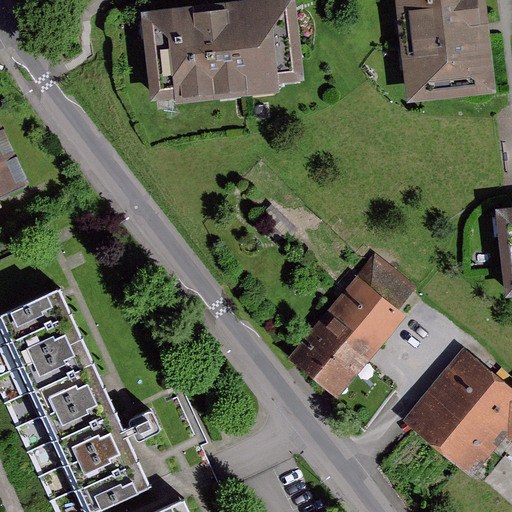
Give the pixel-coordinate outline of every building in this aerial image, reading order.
[(409,0),(420,93),(495,85),(485,0),(409,0)] [(194,14),(151,18),(157,91),(182,89),(182,97),(275,90),(274,78),(292,77),(286,5),(238,9),(239,18),(195,22),(194,14)] [(0,210),(8,200),(35,189),(13,130),(4,133),(0,122),(0,210)] [(511,216),(503,217),(509,291),(511,290),(511,216)] [(380,261),(364,280),(297,359),(344,398),(411,318),(401,309),(416,291),(380,261)] [(132,421),(125,424),(62,292),(4,319),(94,511),(106,511),(155,489),(133,443),(140,439),(160,430),(152,412),(132,421)] [(511,388),(473,355),(418,420),(474,468),(508,429),(511,432),(511,388)] [(188,511),(184,502),(163,511),(188,511)]
